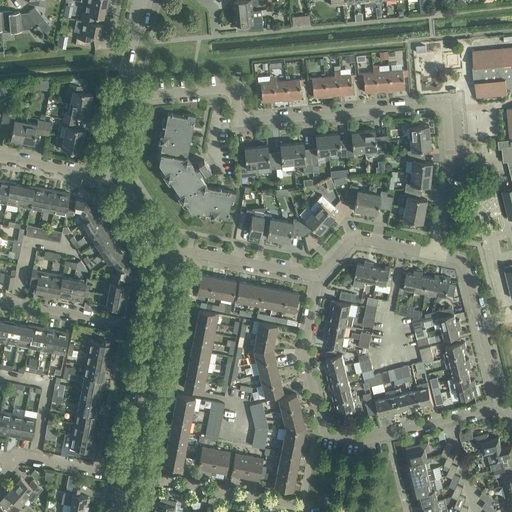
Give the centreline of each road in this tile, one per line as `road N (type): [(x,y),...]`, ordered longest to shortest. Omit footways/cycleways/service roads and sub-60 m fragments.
road 1 (residential): [(433,254),(450,163),(445,104),(238,121),(234,86),(123,92)]
road 2 (residential): [(318,276),(303,351),(323,432),(363,440),(500,406)]
road 3 (residential): [(305,511),(127,475)]
road 4 (unclassified): [(500,406),(465,266),(433,254)]
road 5 (residential): [(0,300),(155,330)]
road 6 (unclassified): [(318,276),(164,252)]
road 7 (tertiary): [(127,475),(155,330)]
road 8 (unclassified): [(433,254),(354,239),(318,276)]
